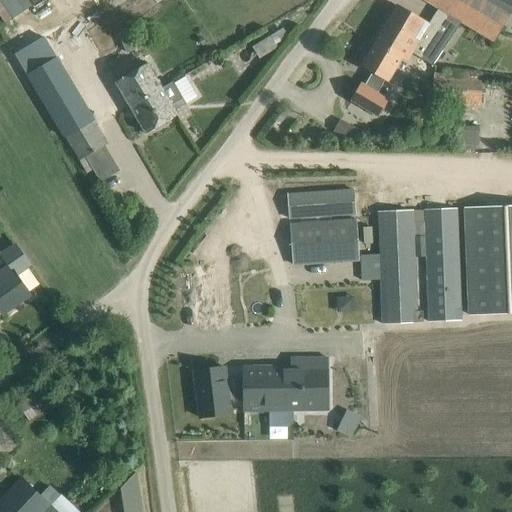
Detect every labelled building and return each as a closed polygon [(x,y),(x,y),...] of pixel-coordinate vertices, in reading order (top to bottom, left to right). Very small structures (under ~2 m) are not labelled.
[(511,0),(425,0),(438,8),(461,21),(495,41),(511,11),(511,0)] [(397,6),(374,44),(392,55),(400,41),(415,51),(414,54),(432,67),(440,55),(461,21),(438,8),(428,24),(397,6)] [(83,23),(60,37),(71,54),(93,41),(83,23)] [(129,32),(117,37),(125,56),(137,50),(129,32)] [(106,33),(93,41),(71,54),(83,74),(118,53),(106,33)] [(392,55),(374,44),(361,67),(388,83),(402,60),(408,63),(414,54),(415,51),(400,41),(392,55)] [(58,61),(29,77),(66,139),(94,123),(58,61)] [(115,83),(130,107),(161,88),(146,64),(115,83)] [(434,105),(447,106),(481,107),(482,78),(435,76),(434,105)] [(161,88),(130,107),(146,134),(177,116),(171,106),(183,99),(172,82),(161,88)] [(360,107),(335,124),(346,139),(371,121),(360,107)] [(95,124),(66,139),(79,161),(85,157),(107,144),(95,124)] [(463,126),(462,148),(479,149),(480,127),(463,126)] [(101,178),(119,169),(107,147),(89,157),(101,178)] [(85,157),(79,161),(87,173),(93,170),(85,157)] [(287,195),(289,219),(355,214),(354,190),(287,195)] [(511,205),(464,207),(468,316),(511,314),(511,205)] [(422,311),(415,311),(413,257),(425,257),(428,324),(461,323),(456,210),(423,212),(423,222),(412,222),(412,211),(377,213),(378,254),(379,279),(380,322),(422,321),(422,311)] [(290,225),(293,264),(359,259),(356,220),(290,225)] [(372,243),(371,226),(362,227),(363,243),(372,243)] [(0,311),(2,314),(30,294),(15,274),(29,264),(15,245),(2,255),(0,252),(0,311)] [(268,324),(264,262),(195,266),(199,328),(268,324)] [(182,291),(183,312),(197,311),(196,290),(182,291)] [(511,321),(476,322),(476,327),(367,331),(368,376),(381,376),(381,384),(511,379),(511,321)] [(243,367),(244,411),(327,411),(327,358),(291,358),(291,366),(243,367)] [(194,371),(200,418),(230,414),(224,367),(194,371)] [(482,389),(447,390),(400,392),(401,413),(482,410),(482,389)] [(346,412),(336,432),(351,440),(360,419),(346,412)] [(289,437),(290,419),(272,417),(271,436),(289,437)] [(79,511),(61,494),(60,495),(50,486),(40,495),(22,478),(0,500),(0,511),(79,511)]
